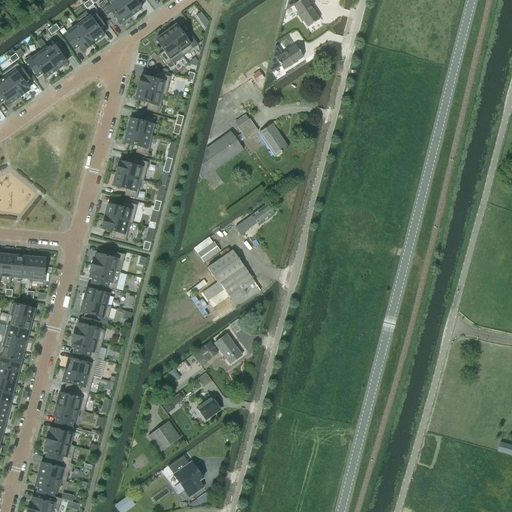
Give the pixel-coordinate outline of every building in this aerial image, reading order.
[(93,5),(89,0),(83,5),(87,9),(93,5)] [(104,0),(98,5),(107,17),(112,13),(120,24),(130,17),(117,0),(104,0)] [(117,0),(130,17),(140,10),(138,6),(143,3),(141,0),(117,0)] [(288,0),(285,11),(292,5),(297,13),(296,13),(301,21),(302,20),(307,28),(319,20),(305,0),(288,0)] [(94,13),(79,25),(93,44),(103,37),(99,31),(105,28),(94,13)] [(93,44),(79,25),(63,36),(74,50),(79,46),(83,51),(84,50),(84,51),(93,45),(93,44)] [(176,25),(165,33),(182,56),(197,45),(190,35),(185,38),(176,25)] [(56,32),(52,27),(47,31),(51,35),(56,32)] [(165,33),(155,40),(163,51),(158,55),(165,65),(171,61),(173,65),(183,57),(182,56),(165,33)] [(57,40),(42,51),(56,71),(66,64),(58,52),(63,49),(57,40)] [(274,48),(268,71),(270,74),(281,67),(283,70),(288,67),(288,68),(296,63),(295,62),(303,57),(295,46),(281,55),(276,47),(274,48)] [(30,57),(25,61),(36,77),(42,73),(45,78),(56,71),(42,51),(39,48),(29,56),(30,57)] [(15,54),(9,59),(12,63),(18,59),(15,54)] [(2,74),(4,78),(19,98),(28,92),(27,91),(29,91),(25,85),(30,82),(17,63),(2,74)] [(154,80),(141,76),(138,88),(163,95),(165,95),(170,77),(156,73),(154,80)] [(19,98),(4,78),(0,81),(0,103),(4,100),(8,105),(19,98)] [(158,113),(163,95),(138,88),(134,100),(148,104),(146,110),(158,113)] [(206,149),(199,176),(201,179),(243,150),(238,144),(245,139),(245,140),(258,131),(249,119),(249,120),(245,114),(234,122),(237,127),(237,128),(241,134),(235,139),(230,132),(206,149)] [(150,137),(154,119),(145,116),(143,122),(129,119),(126,131),(150,137)] [(287,148),(271,125),(258,134),(274,157),(287,148)] [(147,156),(152,138),(150,137),(126,131),(123,143),(137,147),(135,153),(147,156)] [(132,165),(118,162),(115,174),(141,181),(143,181),(148,163),(133,159),(132,165)] [(136,199),(141,181),(115,174),(112,186),(125,189),(124,196),(136,199)] [(121,208),(107,205),(104,217),(130,223),(132,224),(137,206),(122,202),(121,208)] [(258,226),(274,215),(267,205),(235,228),(240,235),(256,224),(258,226)] [(125,242),(130,223),(104,217),(101,229),(114,232),(113,239),(125,242)] [(209,238),(193,249),(197,254),(203,263),(220,251),(214,243),(213,243),(209,238)] [(93,259),(91,266),(120,273),(124,255),(101,249),(99,255),(95,254),(94,259),(93,259)] [(260,291),(232,251),(207,268),(217,283),(202,293),(208,301),(211,300),(216,307),(228,299),(235,308),(260,291)] [(0,276),(10,278),(12,256),(1,255),(0,264),(0,276)] [(20,279),(22,257),(12,256),(10,278),(20,279)] [(31,282),(33,258),(22,257),(20,279),(31,280),(31,282)] [(42,283),(44,259),(33,258),(31,282),(42,283)] [(91,266),(89,272),(91,273),(89,277),(93,278),(91,285),(106,289),(115,291),(115,289),(122,291),(126,275),(120,273),(91,266)] [(84,294),(82,300),(105,306),(108,295),(105,294),(106,289),(91,285),(90,290),(86,289),(86,292),(85,294),(84,294)] [(82,300),(80,307),(82,308),(81,309),(80,312),(84,313),(82,319),(97,323),(99,317),(108,319),(111,307),(105,306),(82,300)] [(33,310),(26,308),(27,303),(15,302),(14,305),(11,304),(8,315),(11,316),(30,321),(33,310)] [(28,331),(30,321),(11,316),(9,326),(28,331)] [(75,329),(73,335),(101,343),(104,331),(96,329),(97,323),(82,319),(81,325),(77,324),(76,329),(75,329)] [(25,342),(28,331),(9,326),(5,325),(3,336),(25,342)] [(73,335),(71,342),(72,342),(71,347),(75,348),(73,354),(97,360),(101,343),(73,335)] [(241,356),(226,335),(214,344),(229,365),(241,356)] [(0,346),(22,352),(25,342),(3,336),(0,345),(0,346)] [(217,353),(209,342),(198,350),(199,353),(194,357),(198,363),(201,368),(207,364),(206,362),(217,353)] [(0,357),(20,363),(22,352),(0,346),(0,357)] [(66,363),(64,370),(92,377),(95,367),(98,368),(100,360),(97,360),(73,354),(72,360),(68,359),(68,362),(67,364),(66,363)] [(0,368),(17,373),(20,363),(0,357),(0,368)] [(0,379),(14,383),(17,373),(0,368),(0,379)] [(64,370),(62,377),(63,377),(63,379),(62,382),(66,383),(64,389),(79,393),(88,395),(92,377),(64,370)] [(176,373),(171,377),(174,382),(180,378),(176,373)] [(0,390),(11,394),(14,383),(0,379),(0,390)] [(57,398),(55,405),(75,410),(83,412),(86,401),(88,395),(79,393),(64,389),(63,395),(59,394),(58,397),(58,398),(57,398)] [(0,402),(9,404),(11,394),(0,390),(0,402)] [(178,394),(169,401),(173,407),(182,401),(178,394)] [(220,410),(211,398),(196,408),(205,420),(220,410)] [(0,413),(6,415),(9,404),(0,402),(0,413)] [(170,402),(163,407),(167,413),(174,408),(170,402)] [(55,405),(53,412),(54,412),(54,414),(53,417),(57,418),(55,423),(70,427),(75,410),(55,405)] [(179,439),(168,422),(148,436),(160,453),(179,439)] [(48,433),(46,439),(69,445),(73,428),(70,427),(55,423),(54,430),(50,429),(49,433),(48,433)] [(46,439),(44,447),(45,447),(44,452),(48,452),(46,458),(70,464),(74,447),(69,445),(46,439)] [(39,468),(37,475),(59,481),(65,482),(68,471),(71,472),(73,465),(70,464),(46,458),(45,464),(41,463),(40,466),(40,468),(39,468)] [(198,481),(202,478),(191,462),(175,474),(186,489),(184,490),(189,497),(203,487),(198,481)] [(37,475),(35,481),(36,482),(36,484),(35,486),(39,487),(37,493),(52,497),(54,491),(56,492),(59,481),(37,475)] [(29,503),(28,509),(37,511),(57,511),(61,499),(52,497),(37,493),(36,499),(32,498),(31,503),(29,503)]
